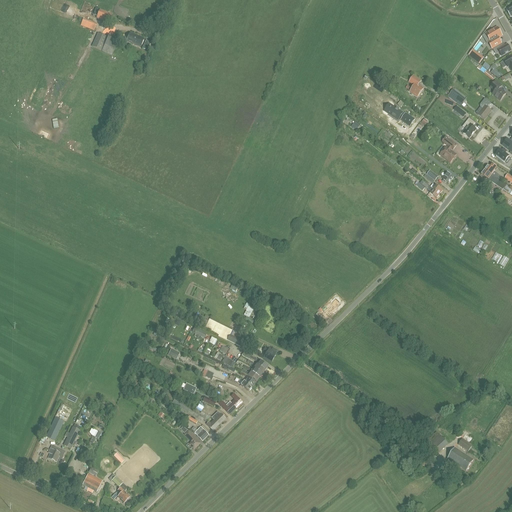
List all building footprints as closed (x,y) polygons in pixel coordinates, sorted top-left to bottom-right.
[(113,15),(100,10),(97,18),(110,23),(113,15)] [(81,26),(94,31),(96,24),(83,19),(81,26)] [(497,27),(486,34),(490,41),(488,42),(489,43),(492,49),(499,45),(501,44),(498,38),(502,36),(497,27)] [(144,39),(130,33),(127,41),(141,48),(144,39)] [(99,34),(93,48),(101,51),(107,38),(99,34)] [(109,35),(108,38),(102,52),(111,55),(118,39),(109,35)] [(501,49),(499,46),(493,50),(496,55),(499,53),(502,57),(511,52),(509,49),(510,49),(509,46),(508,46),(507,45),(505,46),(501,49)] [(473,51),(469,55),(479,63),(483,59),(473,51)] [(480,71),(484,74),(493,81),(495,78),(487,71),(483,67),(480,65),(477,69),(480,71)] [(418,97),(423,89),(418,86),(421,81),(414,76),(410,81),(415,85),(410,92),(418,97)] [(500,101),(506,94),(500,89),(502,86),(495,81),(490,88),(495,91),(492,95),(500,101)] [(480,107),(476,113),(478,115),(484,120),(491,111),(491,110),(487,107),(490,103),(485,99),(480,105),(480,107)] [(388,114),(395,118),(396,117),(399,120),(403,114),(403,113),(399,110),(399,109),(397,108),(396,109),(393,106),(391,109),(391,108),(390,110),(388,114)] [(469,119),(466,122),(469,125),(466,130),(465,129),(462,133),(463,134),(463,135),(465,137),(466,136),(469,139),(476,130),(472,127),(475,124),(469,119)] [(355,122),(351,127),(356,130),(360,126),(355,122)] [(448,146),(446,148),(440,155),(444,157),(443,158),(446,160),(447,160),(451,163),(453,159),(454,159),(456,157),(456,156),(451,152),(452,150),(453,150),(457,145),(446,137),(442,142),(448,146)] [(507,140),(503,146),(511,153),(511,152),(511,143),(509,141),(507,140)] [(500,150),(496,156),(505,163),(509,158),(511,159),(511,158),(511,155),(507,152),(506,153),(504,153),(501,151),(500,150)] [(499,181),(501,178),(499,176),(494,172),(497,168),(492,164),(490,167),(488,165),(484,170),(499,181)] [(511,188),(499,181),(484,170),(481,174),(488,180),(489,179),(492,182),(511,196),(511,188)] [(439,177),(430,171),(427,175),(435,181),(439,177)] [(444,180),(442,182),(445,184),(446,182),(449,184),(454,178),(449,174),(448,173),(443,179),(444,180)] [(424,177),(433,184),(435,181),(426,175),(424,177)] [(429,193),(428,195),(427,196),(433,200),(435,198),(436,199),(440,195),(431,187),(422,181),(420,184),(428,190),(429,190),(431,192),(430,193),(429,193)] [(425,188),(418,183),(416,186),(423,191),(425,188)] [(433,185),(431,187),(440,195),(443,191),(436,186),(435,187),(433,185)] [(504,267),(508,260),(495,252),(491,259),(504,267)] [(248,318),(253,307),(245,303),(242,309),(244,310),(242,315),(248,318)] [(199,315),(196,322),(206,326),(209,319),(208,319),(209,317),(205,315),(205,317),(199,315)] [(170,320),(167,318),(165,323),(171,326),(174,319),(171,318),(170,320)] [(228,329),(224,327),(222,330),(222,329),(220,334),(218,337),(246,350),(247,348),(250,350),(253,345),(249,343),(250,342),(240,337),(239,340),(226,333),(228,329)] [(207,335),(194,328),(192,333),(195,335),(204,339),(207,335)] [(212,338),(209,343),(215,346),(218,340),(212,338)] [(269,350),(265,348),(262,352),(266,354),(264,358),(272,363),(276,355),(269,350)] [(171,349),(168,356),(176,360),(180,353),(171,349)] [(257,365),(265,371),(268,367),(260,361),(256,359),(255,362),(258,363),(257,365)] [(262,375),(265,371),(257,365),(254,369),(262,375)] [(244,369),(251,373),(259,378),(262,375),(254,369),(253,371),(246,366),(244,369)] [(214,374),(204,370),(201,375),(211,380),(214,374)] [(256,382),(259,378),(251,373),(250,374),(247,372),(243,370),(241,372),(246,374),(248,376),(256,382)] [(149,384),(132,375),(129,380),(142,387),(141,388),(145,390),(145,389),(151,392),(153,389),(147,385),(149,384)] [(244,381),(252,388),(256,384),(247,377),(244,381)] [(249,392),(252,388),(244,381),(241,385),(249,392)] [(193,394),(195,389),(186,384),(184,390),(193,394)] [(219,388),(218,390),(211,387),(205,384),(203,389),(209,392),(215,395),(218,397),(222,389),(219,388)] [(210,417),(201,412),(196,409),(195,411),(194,410),(191,408),(175,398),(162,390),(160,395),(173,402),(172,403),(187,413),(202,423),(203,420),(206,422),(210,417)] [(234,400),(230,403),(236,409),(242,403),(234,395),(231,397),(234,400)] [(205,397),(203,401),(213,407),(216,402),(205,397)] [(201,401),(194,410),(195,411),(196,409),(201,412),(202,410),(201,409),(205,403),(201,401)] [(236,409),(230,403),(230,402),(226,406),(221,401),(218,404),(230,416),(236,409)] [(165,402),(163,405),(171,411),(173,407),(165,402)] [(212,418),(214,421),(219,425),(225,419),(219,413),(218,412),(212,418)] [(197,423),(189,417),(187,421),(195,426),(197,423)] [(47,438),(55,441),(64,422),(55,418),(48,433),(45,431),(43,435),(43,436),(46,437),(47,438)] [(219,425),(214,421),(210,425),(209,423),(207,425),(213,431),(219,425)] [(80,430),(73,427),(69,435),(68,437),(63,446),(71,450),(80,431),(80,430)] [(202,442),(208,436),(201,427),(194,434),(202,442)] [(89,442),(92,444),(95,438),(98,432),(96,431),(91,429),(89,433),(92,436),(89,442)] [(193,450),(200,444),(188,431),(185,435),(192,443),(189,445),(193,450)] [(439,434),(428,444),(437,454),(448,444),(439,434)] [(472,446),(462,440),(458,445),(468,452),(472,446)] [(52,446),(48,453),(50,454),(48,459),(56,463),(59,457),(62,458),(65,452),(52,446)] [(448,459),(466,471),(473,460),(455,448),(448,459)] [(114,456),(121,464),(124,461),(121,458),(117,453),(114,456)] [(93,468),(91,473),(98,477),(101,471),(93,468)] [(85,487),(93,491),(96,493),(102,481),(95,478),(88,474),(82,485),(85,487)] [(111,482),(112,481),(120,488),(118,490),(121,493),(118,497),(125,503),(129,498),(125,494),(126,494),(124,492),(128,488),(124,484),(116,477),(113,475),(110,478),(109,480),(111,482)]
